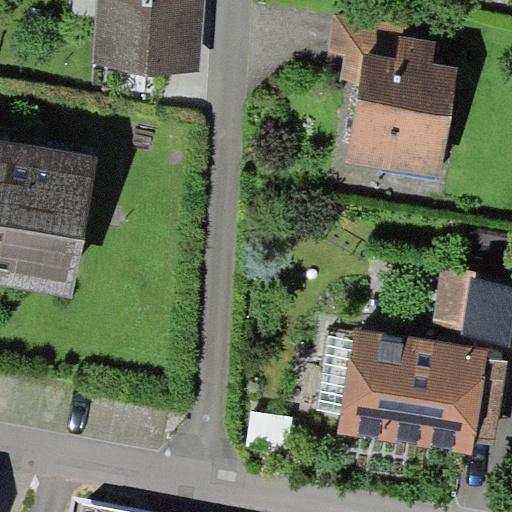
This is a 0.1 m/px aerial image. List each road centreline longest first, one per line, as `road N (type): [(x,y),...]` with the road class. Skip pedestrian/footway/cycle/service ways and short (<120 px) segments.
road 1 (residential): [(195,468),(231,0)]
road 2 (residential): [(195,468),(389,511)]
road 3 (residential): [(0,432),(195,468)]
